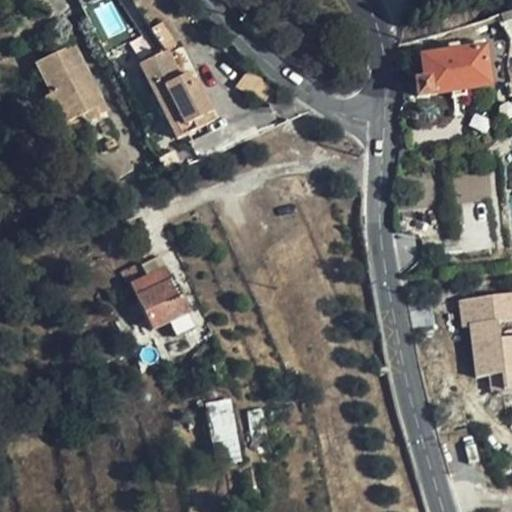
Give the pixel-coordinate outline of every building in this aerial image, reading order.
[(137,0),(126,0),(145,37),(154,33),(137,0)] [(163,28),(154,33),(163,49),(167,56),(176,52),(163,28)] [(154,33),(145,37),(154,54),(163,49),(154,33)] [(488,85),(482,40),(448,46),(449,54),(422,59),(426,84),(415,86),(418,99),(429,98),(428,95),(488,85)] [(77,45),(39,62),(67,124),(83,116),(90,113),(94,120),(109,113),(77,45)] [(217,124),(199,88),(193,91),(188,81),(182,84),(167,56),(142,69),(178,142),(217,124)] [(67,124),(39,62),(33,66),(48,99),(42,101),(56,129),(67,124)] [(248,81),(240,93),(267,110),(277,93),(248,81)] [(86,124),(94,120),(90,113),(83,116),(86,124)] [(188,313),(158,251),(124,270),(138,299),(131,303),(143,326),(150,321),(154,331),(188,313)] [(499,322),(511,320),(511,292),(460,298),(463,325),(472,324),(478,377),(492,375),(494,391),(511,388),(511,338),(501,340),(499,322)]
